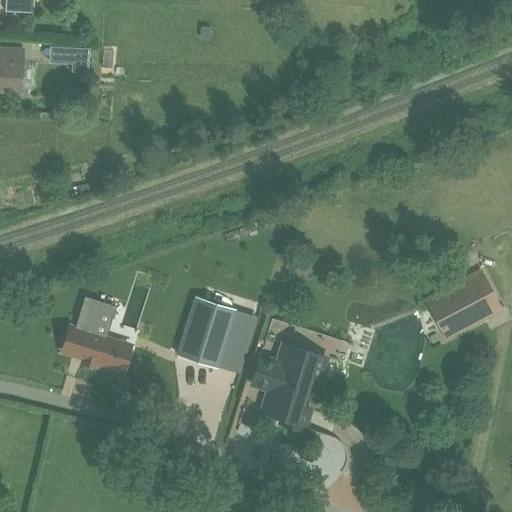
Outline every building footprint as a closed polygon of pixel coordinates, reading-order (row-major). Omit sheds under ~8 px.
[(5,0),(5,11),(33,12),(33,0),(5,0)] [(200,26),(200,38),(210,39),(210,27),(200,26)] [(0,90),(19,92),(21,50),(0,48),(0,90)] [(89,51),(49,49),(49,65),(71,67),(71,75),(87,76),(89,51)] [(481,271),(426,300),(432,311),(439,307),(447,323),(440,327),(446,337),(501,308),(481,271)] [(70,326),(62,351),(83,358),(82,361),(96,366),(97,362),(113,367),(121,342),(106,337),(92,333),(99,312),(102,301),(85,296),(75,327),(70,326)] [(177,354),(216,367),(235,310),(196,297),(177,354)] [(102,301),(99,312),(113,316),(116,306),(102,301)] [(276,423),(305,432),(312,408),(307,406),(315,379),(322,381),(323,377),(332,380),(344,341),(272,319),(262,353),(258,352),(248,385),(265,390),(259,411),(278,417),(276,423)]
